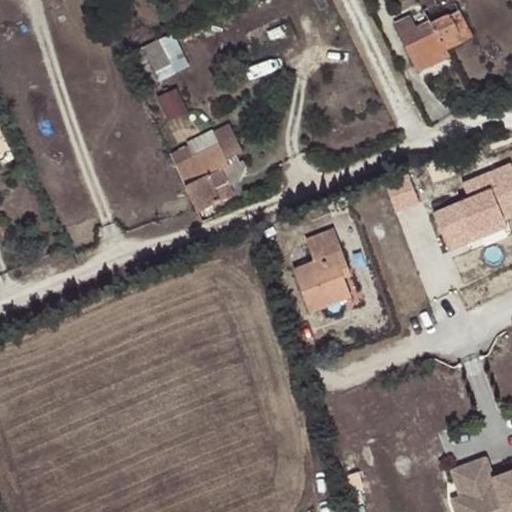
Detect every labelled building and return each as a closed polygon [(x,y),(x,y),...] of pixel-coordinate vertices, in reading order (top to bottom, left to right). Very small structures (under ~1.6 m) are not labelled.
[(434,24),(447,51),(474,38),(456,0),(451,0),(426,12),(431,22),(432,25),(434,24)] [(394,25),(417,72),(450,57),(447,51),(434,24),(432,25),(431,22),(417,29),(411,17),(394,25)] [(172,32),(130,52),(146,86),(188,66),(172,32)] [(0,152),(11,148),(0,118),(0,152)] [(215,134),(220,145),(231,140),(236,138),(230,127),(215,134)] [(188,146),(171,154),(199,214),(235,197),(228,184),(237,180),(241,168),(236,157),(243,154),(236,138),(231,140),(220,145),(215,134),(188,146)] [(499,185),(493,170),(466,182),(471,195),(436,210),(451,247),(470,239),(467,232),(505,217),(499,200),(493,187),(499,185)] [(388,180),(399,210),(424,201),(413,171),(388,180)] [(499,185),(493,187),(499,200),(505,197),(499,185)] [(467,232),(470,239),(508,223),(505,217),(467,232)] [(340,275),(348,272),(335,235),(307,244),(314,266),(292,273),(307,317),(327,311),(324,304),(348,296),(345,284),(340,275)] [(352,282),(348,272),(340,275),(345,284),(352,282)] [(350,303),(348,296),(324,304),(327,311),(350,303)] [(452,501),(456,511),(511,511),(511,472),(494,479),(486,459),(452,471),(461,498),(452,501)]
